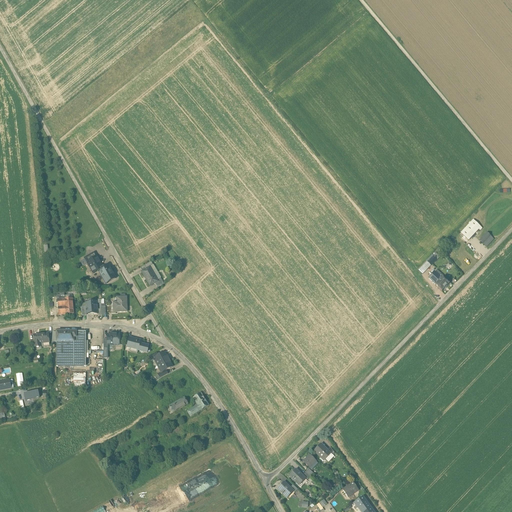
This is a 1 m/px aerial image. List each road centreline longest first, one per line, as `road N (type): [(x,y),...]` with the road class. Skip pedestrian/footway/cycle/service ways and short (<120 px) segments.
road 1 (unclassified): [(266,484),(511,229)]
road 2 (unclassified): [(149,314),(0,47)]
road 3 (unclassified): [(511,180),(362,0)]
road 4 (unclassified): [(165,343),(209,391),(266,484)]
road 5 (unclassified): [(0,331),(135,328)]
